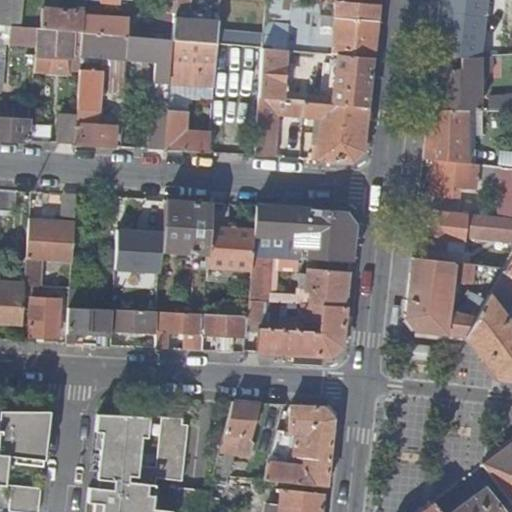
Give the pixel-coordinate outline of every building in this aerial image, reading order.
[(22,0),(0,0),(0,25),(20,27),(22,0)] [(175,0),(174,12),(188,14),(189,0),(175,0)] [(288,25),(290,0),(265,0),(263,23),(288,25)] [(325,0),(290,0),(288,25),(334,29),(336,1),(325,0)] [(376,32),(379,5),(336,1),(334,29),(376,32)] [(81,33),(83,14),(83,13),(42,9),(40,29),(50,30),(81,33)] [(82,33),(127,37),(128,19),(83,14),(81,33),(82,33)] [(216,45),(219,17),(212,17),(212,22),(173,18),(171,41),(201,43),(216,45)] [(373,58),(376,32),(334,29),(333,40),(315,38),(315,46),(310,45),(310,40),(286,39),(288,25),(263,23),(261,49),(285,50),(299,52),(315,53),(373,58)] [(333,40),(334,29),(288,25),(286,39),(310,40),(310,45),(315,46),(315,38),(333,40)] [(35,45),(36,29),(26,28),(25,44),(35,45)] [(36,57),(34,57),(34,72),(80,74),(80,70),(81,54),(82,33),(81,33),(50,30),(40,29),(36,29),(36,57)] [(125,59),(127,37),(82,33),(81,54),(125,59)] [(170,62),(171,41),(127,37),(125,59),(141,60),(148,61),(153,61),(158,61),(170,62)] [(214,86),(216,45),(201,43),(200,63),(172,61),(171,84),(214,86)] [(285,50),(261,49),(258,98),(304,102),(368,107),(373,58),(315,53),(314,60),(326,61),(324,94),(297,92),(299,52),(285,50)] [(437,69),(434,110),(473,110),(479,110),(479,63),(484,62),(484,56),(460,58),(459,69),(437,69)] [(158,61),(153,61),(149,148),(165,149),(167,110),(170,62),(158,61)] [(123,91),(124,70),(116,69),(114,90),(123,91)] [(104,71),(80,70),(80,74),(77,110),(103,112),(103,107),(100,107),(101,74),(104,74),(104,71)] [(304,102),(258,98),(255,155),(289,157),(292,116),(303,117),(304,102)] [(511,98),(490,99),(489,110),(511,110),(511,98)] [(368,107),(304,102),(303,117),(314,118),(321,118),(317,159),(352,162),(363,152),(368,107)] [(0,139),(29,142),(31,110),(26,109),(25,119),(0,117),(0,139)] [(428,109),(423,159),(436,160),(468,164),(467,117),(473,117),(473,110),(434,110),(428,109)] [(210,152),(211,133),(186,131),(187,112),(167,110),(165,149),(210,152)] [(75,145),(76,124),(77,112),(56,111),(53,143),(75,145)] [(312,159),(317,159),(321,118),(314,118),(312,153),(312,159)] [(75,145),(114,147),(115,126),(76,124),(75,145)] [(501,180),(500,217),(511,218),(511,168),(468,164),(436,160),(432,195),(451,197),(453,187),(476,189),(477,178),(501,180)] [(18,191),(0,189),(0,210),(17,212),(18,191)] [(74,215),(76,194),(60,193),(60,215),(74,215)] [(186,268),(206,269),(206,268),(210,203),(165,200),(162,251),(176,252),(186,253),(186,259),(186,268)] [(210,203),(206,268),(225,269),(237,270),(252,271),(253,256),(254,236),(254,231),(227,229),(228,210),(224,210),(224,203),(210,203)] [(308,247),(310,209),(255,205),(254,231),(254,236),(290,238),(290,246),(308,247)] [(307,259),(352,261),(355,223),(346,211),(310,209),(308,247),(307,259)] [(511,218),(500,217),(430,210),(428,226),(423,225),(422,235),(427,236),(426,249),(445,250),(447,235),(511,241),(511,218)] [(25,286),(30,287),(38,287),(40,259),(72,261),(74,223),(29,219),(25,283),(25,286)] [(511,254),(504,269),(503,270),(511,277),(511,254)] [(250,301),(268,302),(271,257),(253,256),(252,271),(250,301)] [(295,269),(295,258),(285,258),(278,257),(278,269),(295,269)] [(482,266),(412,258),(406,317),(415,330),(445,334),(448,311),(451,282),(472,284),(472,282),(480,283),(482,266)] [(308,305),(347,307),(351,272),(319,270),(319,265),(308,264),(308,269),(312,269),(309,293),(308,305)] [(504,269),(482,266),(480,283),(495,284),(503,270),(504,269)] [(237,270),(225,269),(224,277),(236,278),(237,270)] [(495,284),(488,296),(499,309),(511,294),(511,277),(503,270),(495,284)] [(0,305),(23,306),(24,293),(25,286),(25,283),(0,281),(0,305)] [(141,311),(142,284),(128,283),(127,310),(141,311)] [(157,312),(158,312),(160,285),(142,284),(141,311),(157,312)] [(448,311),(445,334),(465,337),(488,296),(483,293),(480,298),(472,294),(458,315),(448,311)] [(488,296),(465,337),(497,378),(511,380),(511,379),(511,326),(499,309),(488,296)] [(59,338),(60,299),(30,297),(28,336),(59,338)] [(248,316),(247,325),(261,325),(264,322),(264,312),(278,313),(279,309),(287,309),(287,303),(268,302),(250,301),(248,316)] [(258,328),(257,353),(330,357),(342,348),(347,307),(308,305),(302,304),(301,315),(309,322),(319,323),(319,331),(308,330),(308,327),(303,325),(296,318),(281,317),(280,329),(258,328)] [(0,322),(22,323),(23,306),(0,305),(0,322)] [(68,328),(111,330),(113,310),(69,308),(68,328)] [(113,310),(111,330),(156,332),(157,312),(141,311),(127,310),(113,310)] [(196,349),(201,350),(203,313),(158,312),(156,347),(168,348),(169,332),(196,333),(196,349)] [(233,335),(246,336),(247,325),(248,316),(203,313),(201,350),(203,350),(204,334),(217,334),(216,348),(218,351),(230,352),(232,349),(233,335)] [(259,403),(234,402),(221,451),(221,452),(237,454),(240,442),(241,438),(250,440),(251,440),(259,403)] [(325,407),(291,405),(289,432),(279,430),(266,479),(327,486),(334,418),(325,407)] [(0,454),(43,459),(48,420),(18,419),(19,411),(0,410),(0,454)] [(183,482),(189,425),(182,425),(183,419),(162,418),(157,468),(140,466),(145,417),(98,414),(96,432),(103,432),(98,479),(117,481),(116,490),(91,488),(89,506),(96,506),(95,511),(203,511),(209,493),(182,491),(179,511),(156,511),(159,479),(183,482)] [(511,441),(482,465),(511,503),(511,441)] [(221,452),(215,473),(232,475),(237,454),(221,452)] [(11,483),(7,510),(20,511),(37,511),(41,486),(11,483)] [(502,511),(484,487),(452,511),(502,511)] [(281,489),(278,511),(323,511),(325,494),(281,489)] [(439,511),(432,502),(419,511),(439,511)]
